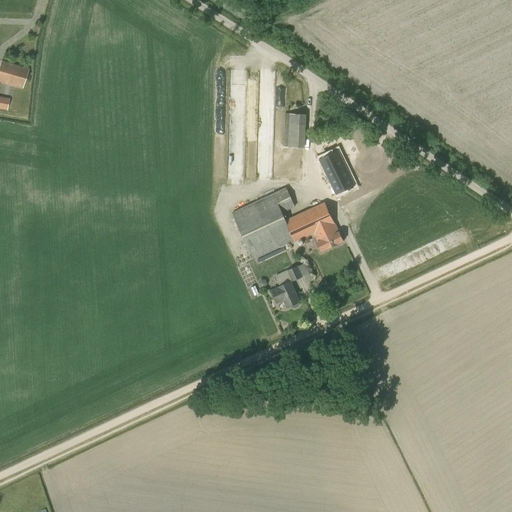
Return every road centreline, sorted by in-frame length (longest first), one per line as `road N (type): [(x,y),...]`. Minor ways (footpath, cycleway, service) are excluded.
road 1 (track): [(0,476),(511,238)]
road 2 (unclassified): [(511,212),(188,0)]
